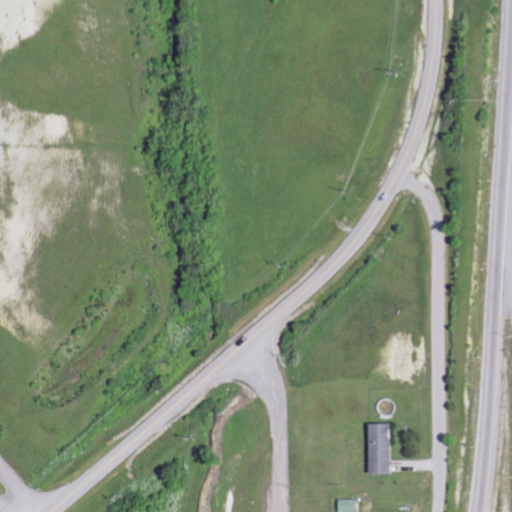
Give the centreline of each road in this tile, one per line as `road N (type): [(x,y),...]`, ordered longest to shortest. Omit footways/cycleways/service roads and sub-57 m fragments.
road 1 (motorway): [(511,6),(478,511)]
road 2 (residential): [(396,176),(327,273),(49,511)]
road 3 (residential): [(437,511),(438,222),(427,197),(396,176)]
road 4 (residential): [(396,176),(426,96),(437,0)]
road 5 (residential): [(249,343),(278,406),(282,511)]
